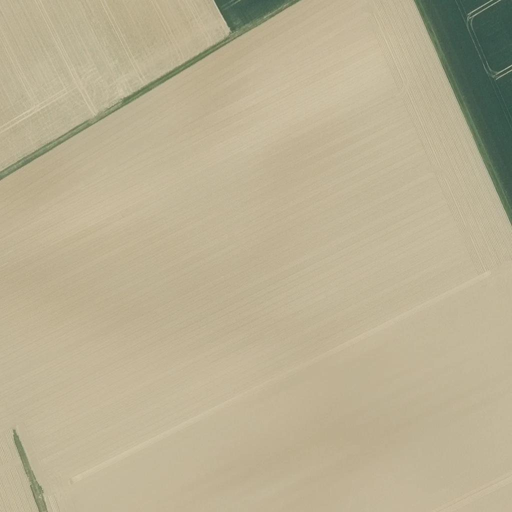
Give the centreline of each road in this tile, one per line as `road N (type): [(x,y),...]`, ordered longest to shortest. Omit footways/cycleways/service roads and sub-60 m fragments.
road 1 (track): [(0,175),(296,0)]
road 2 (track): [(511,222),(415,0)]
